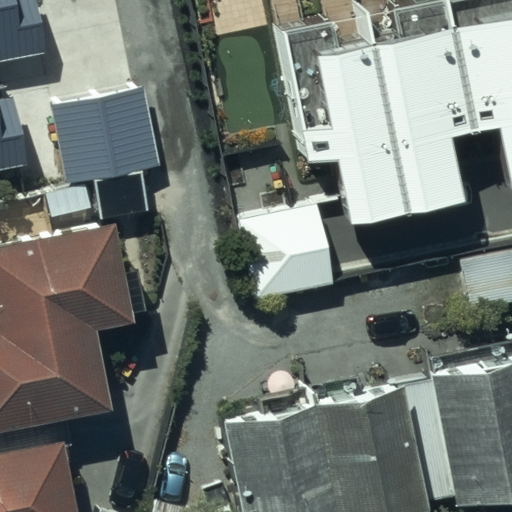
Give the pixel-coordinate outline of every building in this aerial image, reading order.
[(0,0),(0,156),(18,154),(5,84),(0,84),(0,51),(38,45),(30,0),(0,0)] [(511,0),(346,0),(350,20),(324,25),(321,8),(268,17),(291,143),(315,139),(326,202),(443,182),(431,114),(477,106),(488,169),(511,164),(511,0)] [(129,79),(46,97),(64,177),(147,159),(129,79)] [(322,273),(307,191),(228,206),(243,288),(322,273)] [(98,204),(0,221),(0,408),(94,390),(79,308),(116,302),(98,204)] [(511,239),(452,248),(459,299),(511,291),(511,239)] [(418,343),(420,352),(414,353),(415,363),(331,378),(329,368),(244,382),(246,392),(206,399),(226,511),(295,511),(511,470),(511,335),(504,337),(503,328),(418,343)] [(0,511),(61,511),(45,421),(0,429),(0,511)] [(144,511),(193,511),(196,503),(149,492),(144,511)] [(133,511),(95,501),(91,511),(133,511)]
